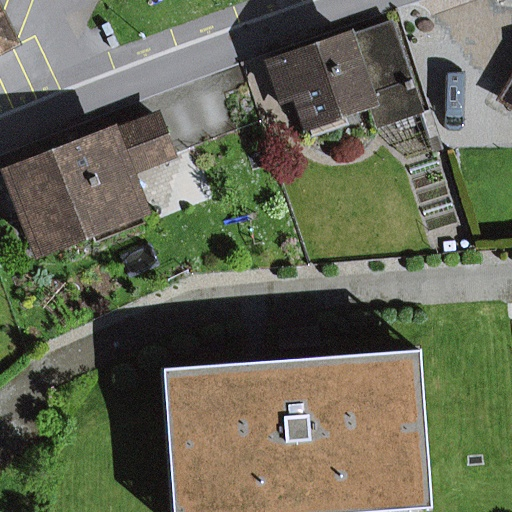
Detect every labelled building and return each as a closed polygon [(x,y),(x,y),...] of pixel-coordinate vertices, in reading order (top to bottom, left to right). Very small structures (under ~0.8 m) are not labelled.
[(0,50),(13,44),(0,18),(0,50)] [(369,105),(367,98),(412,82),(391,23),(271,64),(283,98),(296,93),(299,103),(309,132),(337,123),(342,114),(369,105)] [(423,114),(412,82),(367,98),(369,105),(378,129),(423,114)] [(511,85),(503,100),(511,105),(511,85)] [(286,107),(299,103),(296,93),(283,98),(286,107)] [(12,174),(42,250),(90,232),(125,218),(110,180),(124,175),(172,156),(157,117),(12,174)] [(95,243),(144,224),(124,175),(110,180),(125,218),(90,232),(95,243)] [(278,330),(279,350),(320,347),(319,327),(278,330)] [(170,511),(397,511),(430,510),(419,352),(409,352),(419,479),(336,485),(337,507),(270,511),(263,511),(262,490),(179,496),(169,370),(160,371),(170,511)] [(419,479),(409,352),(169,370),(179,496),(262,490),(263,511),(270,511),(337,507),(336,485),(419,479)]
